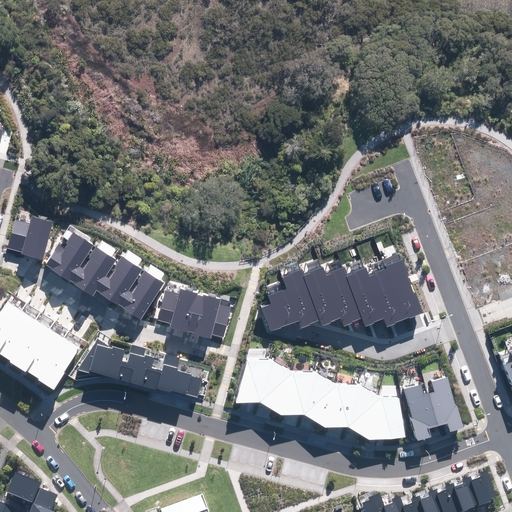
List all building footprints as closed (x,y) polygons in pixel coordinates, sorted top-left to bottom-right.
[(43,259),(53,222),(31,216),(30,223),(15,219),(7,248),(22,252),(22,254),(43,259)] [(123,308),(141,320),(164,283),(145,271),(139,280),(137,279),(143,270),(122,256),(115,267),(117,269),(115,272),(110,270),(116,260),(96,247),(89,258),(90,259),(88,262),(84,260),(94,245),(73,233),(67,243),(68,244),(65,248),(59,244),(46,265),(52,268),(51,269),(70,281),(71,280),(75,283),(74,284),(92,296),(96,290),(101,293),(100,294),(119,306),(120,305),(123,307),(123,308)] [(262,308),(271,331),(281,328),(281,327),(298,321),(301,329),(310,325),(309,324),(320,320),(322,326),(331,323),(330,322),(340,318),(344,326),(353,323),(352,321),(362,318),(365,327),(374,324),(374,322),(384,318),(387,327),(396,324),(395,322),(409,317),(410,318),(423,313),(415,293),(414,293),(410,284),(412,284),(403,260),(386,266),(387,269),(375,273),(375,275),(370,277),(366,268),(353,273),(354,274),(348,276),(344,267),(331,272),(331,273),(326,275),(323,267),(309,272),(310,274),(304,276),(302,270),(290,274),(290,275),(283,278),(287,289),(268,296),(271,304),(262,308)] [(212,334),(223,337),(231,307),(229,307),(231,302),(204,294),(203,296),(197,295),(198,293),(180,288),(179,294),(165,290),(157,320),(171,324),(170,328),(187,332),(188,330),(194,332),(193,334),(211,339),(212,334)] [(8,297),(0,309),(0,340),(22,306),(8,297)] [(22,306),(0,340),(0,348),(11,355),(37,315),(22,306)] [(37,315),(11,355),(25,364),(51,324),(37,315)] [(51,324),(25,364),(39,373),(65,333),(51,324)] [(65,333),(39,373),(54,383),(80,343),(65,333)] [(112,349),(108,348),(109,346),(98,339),(77,369),(89,373),(90,372),(157,390),(158,387),(197,398),(202,379),(191,376),(192,374),(176,370),(180,358),(166,354),(162,371),(151,368),(154,358),(144,355),(146,348),(132,344),(127,362),(122,361),(125,350),(112,346),(112,349)] [(258,396),(269,354),(244,355),(234,397),(258,396)] [(289,367),(269,354),(258,396),(278,409),(289,367)] [(289,367),(278,409),(302,409),(314,368),(289,367)] [(314,368),(302,409),(323,421),(333,379),(314,368)] [(444,371),(428,376),(430,385),(425,386),(434,419),(443,416),(445,424),(457,420),(444,371)] [(333,379),(323,421),(346,420),(357,378),(333,379)] [(357,378),(346,420),(367,432),(378,392),(357,378)] [(421,388),(418,379),(402,383),(415,432),(428,429),(426,421),(434,419),(425,386),(421,388)] [(378,392),(367,432),(389,433),(403,430),(396,391),(378,392)] [(133,477),(143,469),(129,453),(119,460),(133,477)] [(256,493),(249,472),(262,468),(258,457),(246,461),(224,467),(228,483),(240,479),(245,496),(256,493)] [(470,480),(479,503),(479,506),(492,501),(491,499),(496,497),(487,471),(480,473),(482,476),(470,480)] [(53,511),(52,511),(58,496),(39,488),(41,482),(15,472),(7,492),(34,503),(29,511),(53,511)] [(461,510),(461,511),(463,511),(476,507),(475,505),(479,503),(470,480),(469,477),(463,479),(465,483),(453,487),(461,510)] [(443,511),(457,511),(461,510),(453,487),(452,483),(446,485),(447,490),(437,493),(443,511)] [(168,492),(166,484),(147,488),(149,496),(168,492)] [(420,500),(424,511),(443,511),(437,493),(435,490),(429,492),(431,496),(420,500)] [(385,511),(384,506),(379,493),(369,497),(370,500),(362,502),(365,511),(385,511)] [(162,511),(200,511),(210,509),(205,494),(162,509),(162,511)] [(384,506),(385,511),(404,511),(402,506),(399,496),(392,499),(393,503),(384,506)] [(402,506),(404,511),(424,511),(420,500),(419,496),(411,499),(412,502),(402,506)] [(0,511),(14,511),(16,508),(0,500),(0,511)]
